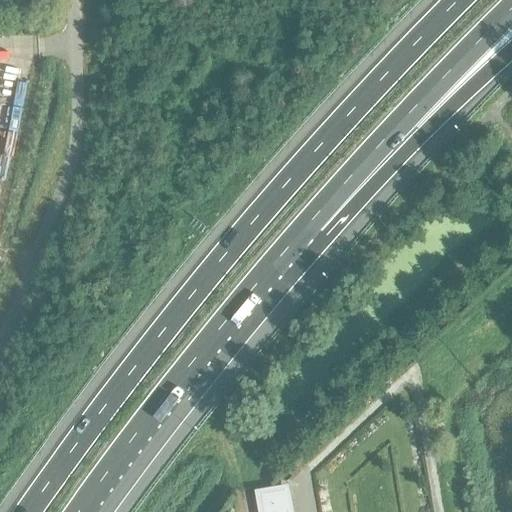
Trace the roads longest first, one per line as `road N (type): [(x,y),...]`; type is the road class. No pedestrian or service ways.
road 1 (motorway): [(458,0),(258,212),(28,511)]
road 2 (track): [(511,94),(233,398),(222,436),(241,490)]
road 3 (motorway): [(76,511),(308,219)]
road 4 (unclassified): [(70,0),(76,61),(68,170),(0,335)]
road 5 (motorway): [(308,219),(511,3)]
road 6 (motorway): [(308,219),(511,50)]
